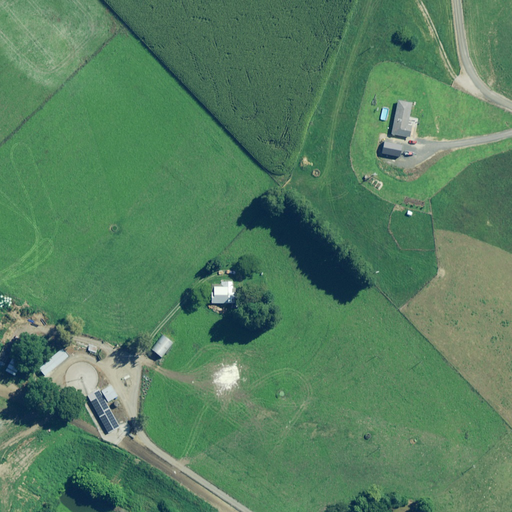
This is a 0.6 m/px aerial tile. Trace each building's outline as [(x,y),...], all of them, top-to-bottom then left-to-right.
[(412,104),(398,101),(391,134),(409,138),(412,126),(408,125),(412,104)] [(403,157),(405,147),(399,146),(398,149),(390,148),(389,155),(403,157)] [(211,292),(211,304),(235,304),(235,307),(238,307),(238,293),(232,293),(232,282),(221,282),(221,287),(214,287),(214,292),(211,292)] [(151,350),(161,358),(168,350),(169,351),(174,344),(162,335),(151,350)] [(75,351),(68,343),(38,368),(45,377),(75,351)] [(22,363),(12,358),(5,371),(14,376),(22,363)] [(118,396),(111,385),(101,392),(108,403),(118,396)] [(119,428),(99,390),(88,396),(108,433),(119,428)]
